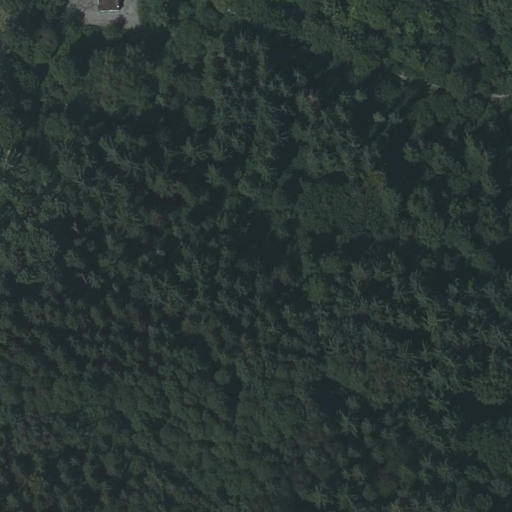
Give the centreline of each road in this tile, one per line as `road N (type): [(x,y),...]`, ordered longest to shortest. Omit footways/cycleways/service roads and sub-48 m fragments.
road 1 (track): [(511,71),(483,82),(431,75),(220,0)]
road 2 (track): [(53,43),(35,76),(32,116),(14,164),(27,261),(0,294)]
